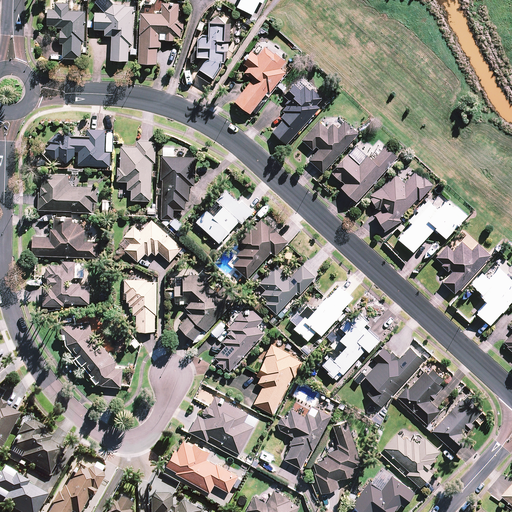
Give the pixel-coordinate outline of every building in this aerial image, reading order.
[(264,5),(266,0),(242,0),(238,9),(254,17),(261,4),(264,5)] [(66,59),(84,60),(85,43),(87,43),(89,12),(72,11),(72,4),(58,3),(58,11),(51,10),(51,26),(58,26),(58,28),(65,29),(65,31),(63,31),(63,44),(66,44),(66,59)] [(144,14),(141,64),(160,65),(161,48),(164,48),(165,41),(178,41),(178,38),(184,38),(184,31),(186,31),(187,18),(182,18),(182,4),(165,4),(165,15),(144,14)] [(115,36),(114,61),(132,61),(132,46),(136,46),(137,7),(128,7),(128,5),(116,5),(106,14),(98,13),(97,30),(108,31),(108,36),(115,36)] [(215,80),(222,69),(222,64),(225,64),(229,59),(229,53),(218,53),(218,43),(232,43),(232,25),(227,25),(219,18),(210,24),(210,37),(204,37),(199,41),(199,49),(196,48),(196,54),(193,56),(193,64),(199,64),(206,59),(211,60),(211,61),(209,62),(207,63),(198,76),(212,85),(215,80)] [(237,103),(252,115),(269,93),(271,94),(287,74),(283,70),(288,63),(277,54),(276,56),(266,48),(259,57),(254,53),(245,65),(250,69),(246,74),(254,81),(237,103)] [(274,133),(288,146),(322,109),(318,106),(324,100),(314,90),(312,92),(307,87),(302,92),(296,86),(285,97),(290,102),(287,105),(289,107),(284,112),(286,114),(282,120),(284,122),(274,133)] [(310,162),(324,174),(359,135),(346,123),(340,130),(335,125),(330,131),(321,123),(304,142),(315,152),(318,148),(321,151),(310,162)] [(81,166),(113,167),(113,153),(108,153),(108,133),(109,130),(90,129),(90,137),(71,136),(69,134),(66,137),(62,132),(52,142),(54,144),(48,149),(58,160),(62,157),(69,164),(78,156),(78,152),(82,153),(81,166)] [(134,201),(154,202),(155,163),(158,164),(159,142),(141,141),(140,148),(124,147),(124,169),(121,169),(120,182),(131,182),(130,190),(134,191),(134,201)] [(342,190),(358,204),(399,159),(387,148),(374,162),(369,157),(361,166),(349,155),(332,174),(343,183),(346,185),(342,190)] [(166,181),(165,220),(177,220),(177,210),(188,211),(188,202),(192,203),(193,187),(197,187),(197,178),(198,178),(198,170),(198,158),(165,157),(164,180),(166,181)] [(380,211),(382,210),(383,212),(375,216),(386,233),(402,223),(400,220),(419,200),(421,202),(435,187),(426,178),(424,180),(417,173),(406,185),(396,176),(384,189),(371,197),(373,200),(371,201),(377,210),(379,209),(380,211)] [(42,193),(41,211),(74,212),(74,213),(95,213),(96,203),(101,203),(102,188),(75,187),(75,183),(72,183),(72,176),(45,175),(44,193),(42,193)] [(199,223),(222,244),(233,233),(233,232),(242,222),(245,225),(257,212),(245,201),(243,204),(229,191),(219,202),(225,208),(217,217),(210,210),(199,223)] [(399,240),(415,254),(436,230),(447,240),(457,230),(456,228),(458,226),(460,227),(469,217),(458,207),(455,210),(446,202),(439,210),(429,201),(410,222),(413,225),(399,240)] [(36,256),(100,258),(101,242),(87,242),(88,231),(81,223),(75,223),(75,218),(58,217),(57,229),(54,229),(54,238),(37,237),(36,256)] [(236,267),(250,279),(274,253),(278,256),(291,242),(279,232),(280,231),(274,226),(273,227),(264,219),(241,245),(245,249),(242,253),(242,260),(236,267)] [(185,248),(155,221),(144,233),(137,226),(126,238),(133,244),(127,250),(141,263),(149,254),(151,257),(155,253),(158,256),(162,253),(172,262),(185,248)] [(462,291),(492,257),(479,245),(473,251),(463,242),(455,252),(449,246),(437,259),(444,265),(443,267),(449,273),(451,270),(454,273),(444,284),(456,295),(461,290),(462,291)] [(67,304),(93,305),(93,287),(82,287),(82,284),(70,284),(70,280),(74,280),(74,277),(78,277),(78,262),(65,262),(65,266),(51,266),(51,268),(49,268),(49,279),(51,279),(51,285),(53,286),(53,288),(47,288),(46,307),(67,307),(67,304)] [(269,305),(279,315),(301,292),(303,294),(318,278),(305,266),(294,278),(279,265),(261,284),(269,291),(264,296),(271,302),(269,305)] [(477,314),(491,326),(511,303),(511,279),(501,269),(491,280),(484,274),(473,286),(486,298),(484,300),(487,303),(477,314)] [(178,304),(190,303),(192,305),(189,308),(192,311),(190,314),(192,316),(182,327),(196,340),(207,329),(210,332),(239,299),(226,287),(220,293),(201,275),(186,276),(186,286),(178,287),(178,304)] [(159,316),(160,283),(150,283),(150,280),(127,280),(127,294),(130,294),(130,303),(132,303),(132,307),(136,307),(136,315),(139,315),(139,331),(158,331),(158,316),(159,316)] [(330,297),(319,308),(314,309),(310,306),(302,314),(306,318),(296,328),(311,341),(319,332),(324,336),(346,312),(345,311),(356,299),(342,286),(331,298),(330,297)] [(109,294),(101,293),(100,304),(108,304),(109,294)] [(342,371),(346,375),(368,350),(371,352),(382,340),(371,330),(373,328),(369,324),(371,322),(359,310),(343,328),(349,333),(343,340),(350,346),(337,361),(333,357),(325,365),(332,371),(330,373),(336,378),(342,371)] [(228,368),(233,371),(267,334),(259,327),(266,319),(256,311),(244,311),(236,320),(238,322),(230,330),(232,332),(230,335),(231,336),(225,343),(229,346),(218,358),(222,362),(220,363),(227,370),(228,368)] [(102,342),(95,333),(93,322),(66,327),(69,345),(102,385),(104,385),(104,386),(124,388),(126,369),(118,368),(119,362),(105,345),(99,351),(96,347),(102,342)] [(116,351),(117,352),(118,352),(119,352),(120,352),(121,352),(122,352),(123,351),(124,351),(125,350),(126,349),(126,348),(126,347),(126,345),(126,344),(126,343),(125,342),(124,341),(124,340),(123,340),(122,339),(120,339),(119,339),(118,339),(117,340),(116,340),(115,341),(114,342),(114,343),(113,344),(113,345),(113,346),(113,347),(114,348),(114,349),(115,350),(116,351)] [(256,404),(276,415),(296,377),(297,378),(305,363),(293,356),(294,354),(274,344),(268,356),(269,357),(259,376),(263,378),(261,383),(266,386),(256,404)] [(369,395),(383,408),(426,362),(411,348),(399,361),(400,359),(394,353),(392,355),(385,349),(376,359),(381,363),(368,377),(377,386),(369,395)] [(398,398),(429,427),(442,412),(431,402),(432,401),(434,402),(438,397),(437,396),(444,388),(441,386),(446,380),(434,370),(430,375),(427,372),(410,390),(408,388),(398,398)] [(367,380),(360,374),(354,380),(361,386),(367,380)] [(342,390),(332,393),(336,403),(345,399),(342,390)] [(247,422),(251,414),(218,396),(213,407),(209,407),(206,413),(208,416),(206,418),(201,416),(192,432),(210,442),(213,436),(226,443),(225,446),(242,455),(257,427),(247,422)] [(464,400),(433,433),(450,449),(466,432),(467,434),(476,425),(474,423),(483,413),(475,405),(473,408),(464,400)] [(0,454),(22,416),(8,408),(9,406),(1,402),(0,403),(0,454)] [(286,461),(302,469),(312,451),(314,452),(333,416),(322,410),(318,417),(309,413),(307,417),(294,410),(290,417),(283,419),(280,424),(283,430),(296,437),(291,447),(293,448),(286,461)] [(316,475),(323,495),(341,489),(339,482),(357,475),(355,469),(360,468),(362,461),(349,422),(334,427),(341,445),(338,446),(340,450),(328,454),(329,457),(325,459),(326,461),(315,464),(318,474),(316,475)] [(35,423),(24,426),(18,436),(19,437),(13,447),(26,454),(22,460),(51,476),(65,450),(51,443),(53,439),(45,434),(47,430),(35,423)] [(399,434),(385,449),(411,473),(408,476),(421,488),(434,474),(430,470),(433,467),(432,466),(438,460),(437,459),(442,453),(426,439),(420,446),(415,441),(413,443),(407,438),(405,441),(399,434)] [(178,451),(169,467),(179,473),(178,474),(213,493),(217,485),(232,493),(241,476),(219,464),(218,465),(209,460),(213,453),(197,444),(195,447),(186,442),(180,452),(178,451)] [(83,511),(91,498),(93,499),(95,498),(98,494),(97,493),(99,492),(105,481),(104,475),(95,469),(91,470),(88,472),(78,466),(70,481),(71,482),(67,489),(66,488),(62,495),(60,494),(53,505),(55,506),(52,511),(83,511)] [(4,504),(18,511),(40,511),(49,496),(29,485),(30,484),(16,476),(14,480),(3,474),(0,479),(0,489),(9,495),(4,504)] [(371,483),(354,507),(360,511),(394,511),(396,510),(398,511),(402,506),(406,508),(417,494),(393,476),(382,491),(371,483)] [(257,497),(249,511),(250,511),(298,511),(301,508),(290,502),(291,500),(276,492),(269,503),(257,497)] [(183,505),(180,509),(174,509),(174,499),(171,496),(157,496),(154,499),(154,511),(199,511),(187,505),(183,505)] [(133,511),(136,507),(124,499),(120,506),(116,504),(111,511),(133,511)]
